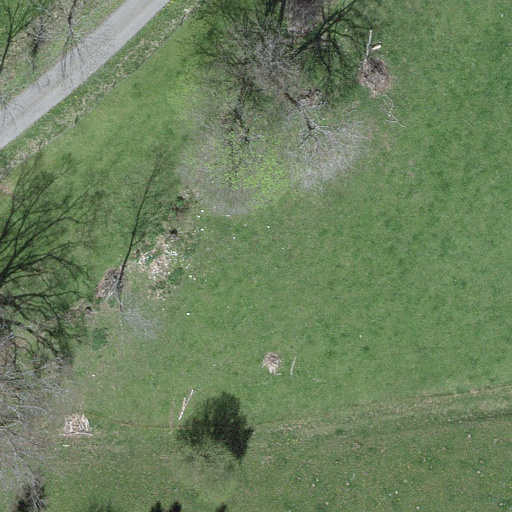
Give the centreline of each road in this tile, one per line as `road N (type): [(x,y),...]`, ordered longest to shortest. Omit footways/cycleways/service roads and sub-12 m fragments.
road 1 (track): [(511,403),(270,439),(117,450),(0,436)]
road 2 (unclassified): [(0,129),(155,0)]
